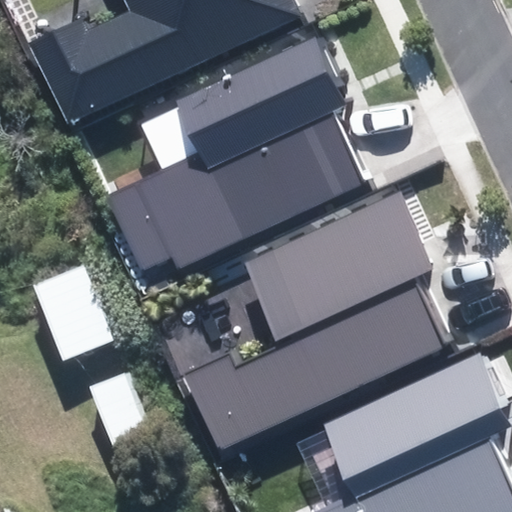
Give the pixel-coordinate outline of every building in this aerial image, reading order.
[(30,41),(67,124),(305,17),(296,0),(125,0),(130,11),(87,31),(81,18),(30,41)] [(173,257),(178,270),(366,184),(332,110),(347,103),(316,36),(176,100),(179,107),(142,125),(163,171),(108,196),(143,271),(173,257)] [(183,375),(218,450),(447,345),(414,275),(435,266),(400,191),(243,264),(281,345),(237,365),(231,353),(183,375)] [(92,262),(34,282),(60,358),(117,338),(92,262)] [(511,511),(511,484),(491,440),(511,430),(511,423),(479,352),(321,425),(353,495),(317,511),(511,511)] [(129,373),(91,387),(113,446),(151,432),(129,373)]
